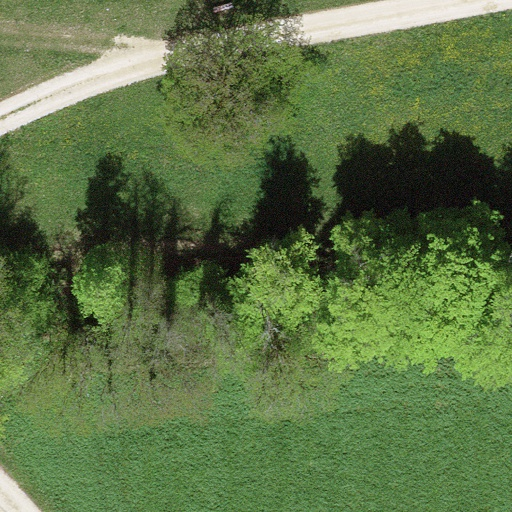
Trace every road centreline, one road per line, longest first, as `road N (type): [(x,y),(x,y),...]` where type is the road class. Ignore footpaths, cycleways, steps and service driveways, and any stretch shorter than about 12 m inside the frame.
road 1 (track): [(149,55),(451,0)]
road 2 (track): [(0,120),(149,55)]
